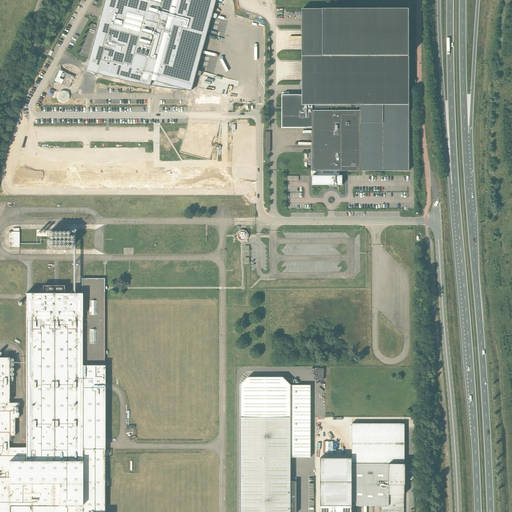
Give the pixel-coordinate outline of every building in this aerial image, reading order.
[(86,63),(75,103),(79,104),(79,187),(187,187),(187,91),(191,91),(189,90),(193,74),(200,76),(201,72),(194,70),(194,69),(200,49),(200,48),(204,33),(209,17),(209,16),(216,18),(217,14),(210,12),(213,0),(106,0),(89,64),(86,63)] [(409,11),(302,11),(302,56),(302,95),(283,95),(283,128),(312,128),(312,171),(318,171),(318,176),(312,176),(312,185),(334,185),(334,186),(337,186),(337,185),(342,185),(342,176),(340,176),(339,171),(409,171),(409,56),(409,11)] [(9,231),(9,246),(20,247),(20,231),(16,231),(16,228),(14,228),(14,231),(9,231)] [(0,356),(0,511),(119,511),(64,296),(108,298),(102,277),(28,296),(27,330),(39,330),(45,352),(50,356),(52,355),(60,349),(73,357),(73,361),(70,366),(79,364),(79,379),(52,378),(52,386),(35,385),(35,391),(51,409),(12,442),(15,357),(0,356)] [(240,385),(240,511),(296,511),(296,481),(291,481),(290,457),(310,457),(310,385),(290,385),(283,377),(248,377),(240,385)] [(321,506),(320,511),(351,511),(352,506),(357,506),(373,506),(379,506),(381,506),(381,511),(403,511),(404,495),(404,490),(404,463),(404,423),(352,423),(352,458),(321,458),(321,506)]
